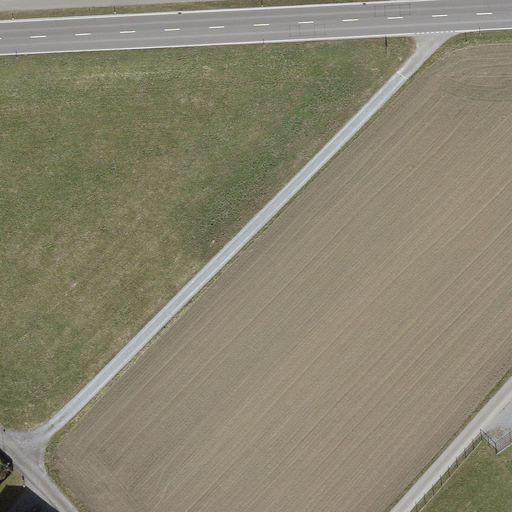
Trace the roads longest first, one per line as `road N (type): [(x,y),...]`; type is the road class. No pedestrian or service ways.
road 1 (track): [(20,459),(419,59),(435,18)]
road 2 (secondary): [(0,39),(511,14)]
road 3 (track): [(402,511),(511,388)]
